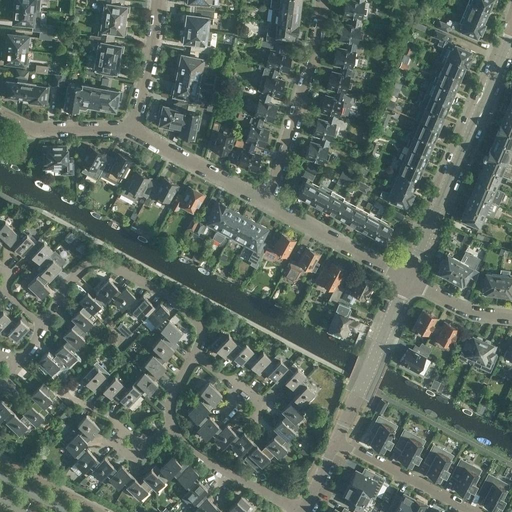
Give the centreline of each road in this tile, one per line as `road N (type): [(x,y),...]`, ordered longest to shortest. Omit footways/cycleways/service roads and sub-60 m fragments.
road 1 (residential): [(406,276),(511,31)]
road 2 (residential): [(194,356),(197,316),(101,261),(77,271),(45,327)]
road 3 (residential): [(266,202),(316,45),(322,0)]
road 4 (residential): [(335,441),(406,276)]
road 5 (residential): [(406,276),(266,202)]
road 6 (residential): [(266,202),(131,132)]
road 7 (residential): [(300,511),(169,436)]
road 8 (residential): [(466,511),(335,441)]
road 9 (residential): [(131,132),(34,129),(0,112)]
road 10 (residential): [(131,132),(159,0)]
